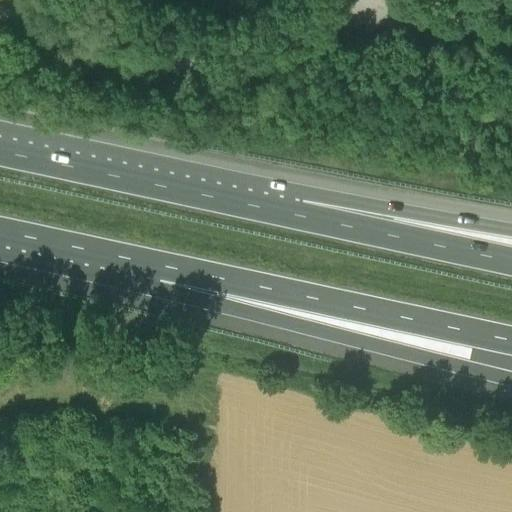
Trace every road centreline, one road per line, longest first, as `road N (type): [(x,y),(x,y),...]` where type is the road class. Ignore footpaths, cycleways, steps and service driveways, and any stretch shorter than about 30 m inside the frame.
road 1 (unclassified): [(511,30),(350,7),(316,34),(222,68),(111,50),(0,4)]
road 2 (motorway): [(164,266),(511,379)]
road 3 (motorway): [(164,266),(511,341)]
road 4 (motorway): [(298,216),(0,151)]
road 5 (motorway): [(511,261),(298,216)]
road 6 (motorway): [(511,237),(298,216)]
road 7 (motorway): [(0,231),(164,266)]
